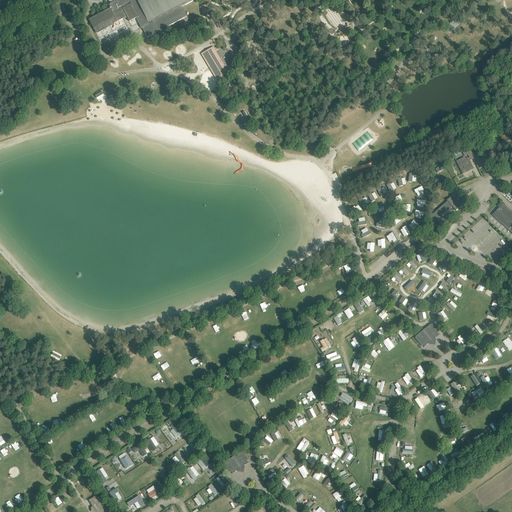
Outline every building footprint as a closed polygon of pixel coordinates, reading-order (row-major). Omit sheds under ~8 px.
[(117,0),(108,5),(110,8),(89,20),(96,34),(114,25),(114,24),(123,19),(124,20),(127,18),(129,22),(136,18),(141,28),(142,28),(147,38),(158,32),(159,34),(167,29),(166,28),(187,17),(182,7),(193,1),(192,0),(117,0)] [(444,29),(449,34),(460,24),(456,19),(444,29)] [(201,54),(216,80),(229,73),(213,47),(201,54)] [(240,112),(246,118),(249,116),(243,109),(240,112)] [(464,157),(468,155),(470,160),(474,159),(469,150),(462,153),(464,157)] [(457,162),(463,174),(471,170),(469,167),(471,166),(472,166),(468,158),(465,160),(464,158),(457,162)] [(353,171),(373,166),(372,163),(352,168),(353,171)] [(407,182),(413,185),(416,178),(410,175),(407,182)] [(413,189),(416,195),(423,192),(420,186),(413,189)] [(417,201),(421,206),(426,202),(422,197),(417,201)] [(460,207),(451,197),(447,201),(448,202),(430,218),(434,222),(452,207),(456,211),(460,207)] [(492,215),(511,233),(511,211),(503,204),(492,215)] [(418,215),(413,220),(418,226),(423,221),(418,215)] [(392,231),(389,233),(394,243),(397,242),(392,231)] [(382,237),(379,239),(384,249),(387,248),(382,237)] [(424,263),(422,262),(425,259),(419,252),(413,257),(421,266),(424,263)] [(411,272),(417,267),(412,260),(405,264),(411,272)] [(410,274),(404,267),(399,271),(405,278),(410,274)] [(462,271),(458,276),(464,281),(468,276),(462,271)] [(445,281),(446,275),(439,272),(437,279),(445,281)] [(311,290),(316,287),(312,280),(307,283),(311,290)] [(482,292),(487,283),(481,280),(477,289),(482,292)] [(440,291),(441,287),(438,286),(437,289),(435,289),(433,295),(442,298),(444,292),(440,291)] [(390,294),(394,298),(400,291),(396,287),(390,294)] [(488,287),(484,294),(490,297),(493,290),(488,287)] [(460,297),(462,294),(452,288),(450,292),(460,297)] [(329,302),(334,299),(330,293),(325,295),(329,302)] [(368,307),(370,305),(369,303),(372,301),(373,302),(375,301),(374,298),(371,300),(368,295),(363,300),(368,307)] [(400,302),(405,306),(410,300),(405,295),(400,302)] [(491,306),(499,309),(502,302),(494,299),(491,306)] [(446,305),(453,311),(457,306),(451,300),(446,305)] [(357,302),(353,304),(359,313),(363,310),(357,302)] [(407,311),(412,315),(418,306),(413,302),(407,311)] [(343,311),(348,319),(353,316),(349,308),(343,311)] [(440,309),(438,311),(445,318),(447,316),(440,309)] [(378,315),(382,320),(388,315),(383,310),(378,315)] [(486,318),(495,321),(497,315),(488,312),(486,318)] [(332,328),(335,326),(331,319),(323,324),(326,329),(331,326),(332,328)] [(422,346),(423,345),(424,347),(427,345),(428,344),(429,345),(435,346),(436,339),(435,338),(436,337),(439,335),(438,333),(439,332),(432,324),(431,325),(431,324),(416,336),(416,337),(415,338),(422,346)] [(473,328),(477,335),(482,333),(477,325),(473,328)] [(370,326),(361,333),(365,338),(374,332),(370,326)] [(381,337),(386,334),(381,326),(376,330),(381,337)] [(400,330),(397,332),(403,341),(408,337),(405,333),(403,334),(400,330)] [(461,333),(457,337),(463,344),(467,340),(461,333)] [(351,339),(357,350),(364,346),(357,335),(351,339)] [(319,341),(323,347),(320,348),(322,352),(331,347),(326,337),(319,341)] [(510,351),(511,349),(511,342),(508,337),(503,342),(510,351)] [(387,340),(377,345),(380,351),(390,347),(387,340)] [(188,355),(194,353),(192,347),(186,349),(188,355)] [(370,354),(375,358),(378,354),(373,350),(370,354)] [(156,360),(162,357),(159,351),(153,355),(156,360)] [(333,365),(340,361),(336,355),(330,359),(333,365)] [(369,369),(370,366),(367,365),(369,360),(365,359),(361,370),(369,372),(370,370),(369,369)] [(420,365),(417,367),(418,369),(416,371),(420,378),(426,375),(420,365)] [(410,383),(410,384),(413,383),(408,373),(404,375),(405,376),(403,377),(406,385),(410,383)] [(386,394),(387,382),(384,382),(383,383),(380,382),(379,390),(381,391),(381,393),(386,394)] [(395,390),(398,396),(403,393),(398,382),(394,384),(396,389),(395,390)] [(428,391),(430,396),(439,392),(436,387),(428,391)] [(471,393),(473,396),(477,394),(479,396),(485,393),(481,387),(471,393)] [(449,400),(454,397),(453,395),(456,394),(453,388),(445,393),(449,400)] [(346,402),(345,403),(348,406),(353,400),(343,393),(340,397),(346,402)] [(460,405),(462,404),(463,406),(471,402),(468,396),(458,401),(460,405)] [(420,397),(415,400),(420,408),(425,404),(420,397)] [(107,404),(110,410),(116,406),(113,400),(107,404)] [(439,412),(446,409),(444,402),(436,405),(439,412)] [(326,409),(323,405),(321,406),(319,403),(316,404),(320,412),(326,409)] [(380,406),(378,413),(387,416),(389,408),(380,406)] [(312,408),(306,411),(310,419),(316,417),(312,408)] [(330,416),(338,420),(341,413),(333,410),(330,416)] [(339,424),(342,426),(343,424),(346,425),(348,422),(346,422),(349,416),(344,414),(339,424)] [(123,416),(118,418),(123,425),(127,422),(123,416)] [(304,419),(302,419),(301,416),(294,419),(297,427),(306,423),(304,419)] [(55,427),(59,424),(56,417),(51,419),(55,427)] [(173,429),(170,431),(177,439),(184,432),(172,419),(167,423),(173,429)] [(379,430),(377,440),(384,441),(385,431),(379,430)] [(337,431),(332,432),(334,436),(331,437),(333,445),(340,442),(337,431)] [(466,433),(457,437),(460,443),(468,440),(466,433)] [(271,443),(273,440),(267,435),(264,438),(271,443)] [(444,441),(446,447),(456,443),(453,437),(444,441)] [(306,441),(304,444),(301,441),(296,449),(303,453),(309,443),(306,441)] [(11,445),(16,452),(20,449),(15,442),(11,445)] [(333,453),(339,457),(343,452),(336,447),(333,453)] [(230,472),(231,471),(232,474),(235,472),(236,471),(237,472),(244,473),(245,466),(244,466),(248,463),(247,461),(248,460),(242,451),(241,452),(225,463),(224,464),(230,472)] [(125,469),(132,464),(125,452),(118,457),(125,469)] [(179,466),(185,462),(177,452),(171,457),(179,466)] [(311,453),(307,462),(314,465),(318,456),(311,453)] [(196,461),(203,470),(212,463),(205,454),(196,461)] [(287,455),(284,458),(292,468),(296,465),(287,455)] [(328,461),(325,460),(326,457),(323,456),(318,465),(324,468),(328,461)] [(345,468),(349,462),(342,458),(338,464),(345,468)] [(431,462),(426,465),(430,471),(435,468),(431,462)] [(406,471),(414,467),(412,464),(410,465),(409,463),(403,465),(406,471)] [(307,477),(306,475),(308,473),(304,465),(298,468),(303,479),(307,477)] [(38,474),(45,470),(42,466),(35,470),(38,474)] [(186,470),(193,479),(199,475),(192,466),(186,470)] [(422,477),(428,474),(424,466),(418,469),(422,477)] [(269,480),(276,475),(272,469),(265,474),(269,480)] [(312,477),(318,481),(323,472),(318,469),(312,477)] [(222,488),(226,484),(220,475),(215,479),(222,488)] [(329,476),(323,484),(326,486),(332,479),(329,476)] [(285,488),(290,484),(284,478),(280,482),(285,488)] [(207,486),(209,488),(206,490),(209,494),(212,493),(214,496),(218,493),(210,484),(207,486)] [(154,485),(145,491),(151,499),(159,494),(154,485)] [(352,493),(359,488),(356,485),(349,490),(352,493)] [(337,499),(338,502),(341,500),(340,497),(343,495),(340,489),(332,494),(335,500),(337,499)] [(297,499),(301,503),(308,497),(303,492),(297,499)] [(196,497),(193,499),(197,506),(201,504),(202,506),(205,504),(199,494),(195,496),(196,497)] [(360,498),(359,497),(356,499),(358,504),(367,500),(365,495),(360,498)] [(93,506),(91,508),(91,511),(106,511),(108,511),(99,496),(97,497),(96,496),(89,500),(93,506)] [(11,509),(16,506),(12,499),(7,502),(11,509)] [(342,503),(343,505),(340,506),(342,511),(348,508),(345,501),(342,503)]
